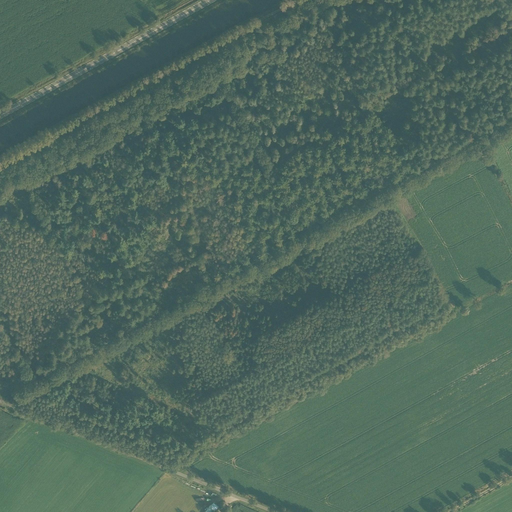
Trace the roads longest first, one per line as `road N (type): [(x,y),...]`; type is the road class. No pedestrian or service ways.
road 1 (track): [(0,162),(295,0)]
road 2 (unclassified): [(0,401),(273,511)]
road 3 (secondary): [(0,115),(210,0)]
